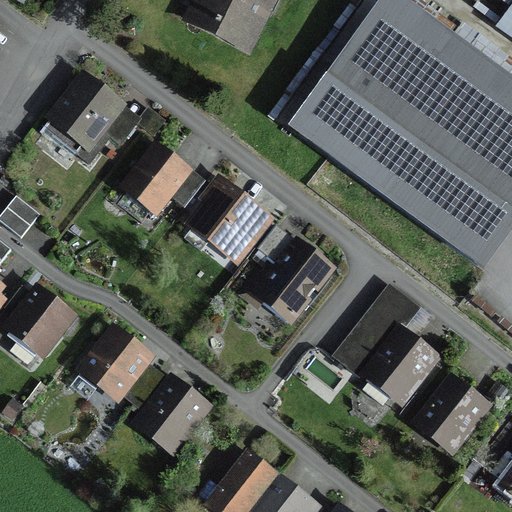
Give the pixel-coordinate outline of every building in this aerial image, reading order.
[(205,0),(199,13),(217,22),(212,30),(248,48),(272,0),(205,0)] [(511,82),(400,0),(386,0),(296,123),(482,260),(511,219),(511,82)] [(44,128),(76,154),(85,143),(90,147),(113,117),(109,114),(115,106),(82,80),(44,128)] [(137,123),(145,129),(156,116),(147,109),(136,123),(137,123)] [(154,136),(165,123),(156,116),(145,129),(154,136)] [(157,212),(186,174),(154,150),(125,187),(157,212)] [(228,251),(257,214),(217,183),(205,197),(213,203),(195,226),(228,251)] [(16,197),(7,209),(30,227),(40,215),(16,197)] [(30,227),(7,209),(0,217),(0,222),(21,239),(30,227)] [(292,318),(329,271),(276,229),(259,251),(280,268),(260,293),(292,318)] [(11,250),(0,241),(0,260),(2,262),(11,250)] [(379,298),(404,319),(414,307),(389,287),(379,298)] [(30,362),(38,352),(42,355),(72,317),(38,290),(29,302),(17,293),(5,309),(16,318),(8,328),(21,338),(13,348),(14,354),(24,362),(30,362)] [(369,310),(394,331),(404,319),(379,298),(369,310)] [(359,322),(384,343),(394,331),(369,310),(359,322)] [(349,333),(374,354),(384,343),(359,322),(349,333)] [(82,372),(117,399),(146,362),(138,356),(138,349),(114,331),(82,372)] [(339,345),(364,366),(374,354),(349,333),(339,345)] [(366,387),(367,393),(383,406),(392,394),(401,401),(434,360),(400,333),(367,374),(372,379),(366,387)] [(329,357),(354,378),(364,366),(339,345),(329,357)] [(451,381),(418,423),(452,450),(485,408),(451,381)] [(171,382),(139,423),(172,450),(205,409),(171,382)] [(248,455),(221,490),(210,480),(198,496),(209,505),(208,507),(214,511),(245,511),(274,475),(248,455)] [(495,475),(511,487),(511,456),(510,455),(504,456),(494,468),(495,475)] [(282,481),(257,511),(313,511),(295,498),(298,494),(282,481)]
